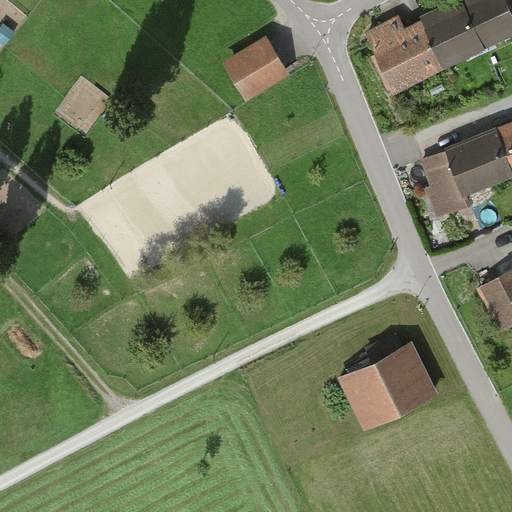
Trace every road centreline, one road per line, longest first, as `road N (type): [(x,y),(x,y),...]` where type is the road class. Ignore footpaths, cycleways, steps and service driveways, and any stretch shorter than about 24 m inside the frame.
road 1 (track): [(0,484),(420,272)]
road 2 (unclassified): [(511,449),(420,272),(323,27)]
road 3 (unknown): [(375,160),(511,107)]
